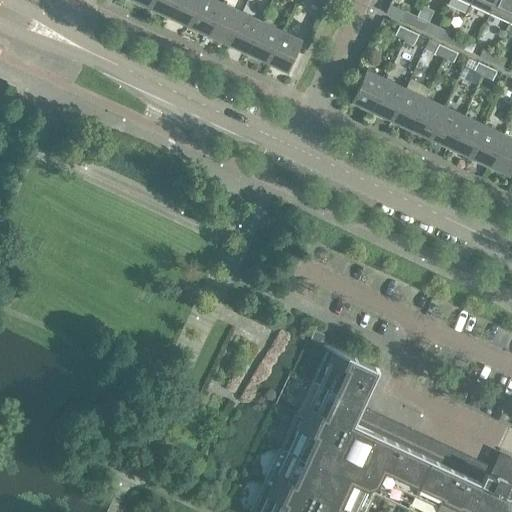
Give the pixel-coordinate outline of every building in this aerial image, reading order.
[(168,16),(174,0),(151,0),(148,7),(168,16)] [(188,25),(199,0),(174,0),(168,16),(188,25)] [(207,34),(222,2),(216,0),(199,0),(188,25),(207,34)] [(489,12),(494,0),(471,0),(470,3),(489,12)] [(509,21),(511,14),(511,0),(494,0),(489,12),(509,21)] [(226,43),(241,12),(222,2),(207,34),(226,43)] [(412,25),(416,17),(404,11),(401,20),(412,25)] [(246,52),(261,21),(241,12),(226,43),(246,52)] [(427,22),(416,17),(412,25),(424,30),(427,22)] [(265,62),(280,30),(261,21),(246,52),(265,62)] [(404,39),(408,30),(399,25),(394,35),(404,39)] [(301,39),(280,30),(265,62),(286,71),(301,39)] [(413,43),(417,35),(418,34),(408,30),(404,39),(413,43)] [(451,43),(455,35),(444,30),(440,38),(451,43)] [(467,40),(455,35),(451,43),(463,49),(467,40)] [(443,57),(447,48),(438,43),(434,53),(443,57)] [(453,62),(457,53),(457,52),(447,48),(443,57),(453,62)] [(490,61),(494,53),(483,48),(479,56),(490,61)] [(506,58),(494,53),(490,61),(502,67),(506,58)] [(482,75),(487,66),(477,62),(473,71),(482,75)] [(492,80),(496,71),(496,70),(487,66),(482,75),(492,80)] [(371,111),(386,79),(365,70),(351,101),(371,111)] [(390,120),(405,88),(386,79),(371,111),(390,120)] [(410,129),(425,97),(405,88),(390,120),(410,129)] [(429,138),(444,106),(425,97),(410,129),(429,138)] [(449,147),(464,115),(444,106),(429,138),(449,147)] [(469,156),(483,125),(464,115),(449,147),(469,156)] [(488,165),(503,134),(483,125),(469,156),(488,165)] [(511,166),(511,137),(503,134),(488,165),(508,175),(511,166)] [(314,330),(309,339),(318,343),(323,334),(314,330)] [(364,511),(373,493),(414,511),(511,511),(511,461),(498,455),(493,467),(488,465),(422,435),(422,434),(361,405),(378,368),(327,345),(326,347),(304,395),(256,499),(249,511),(364,511)]
